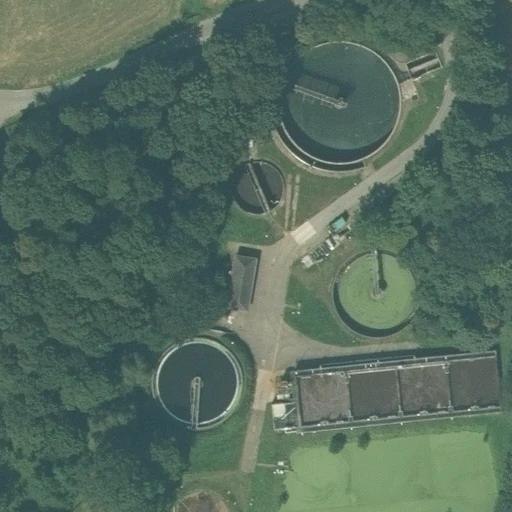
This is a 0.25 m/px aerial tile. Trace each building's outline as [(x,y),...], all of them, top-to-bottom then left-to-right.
[(426,165),(358,214),(360,216),(365,223),(432,174),(426,165)] [(360,216),(301,258),(307,268),(366,225),(365,223),(360,216)] [(255,259),(236,256),(228,306),(247,309),(255,259)] [(211,317),(188,313),(186,325),(209,329),(211,317)] [(289,388),(290,385),(289,383),(288,381),(286,380),(284,380),(282,380),(280,382),(279,383),(278,386),(279,388),(280,389),(282,391),(284,391),(286,391),(288,389),(289,388)]
